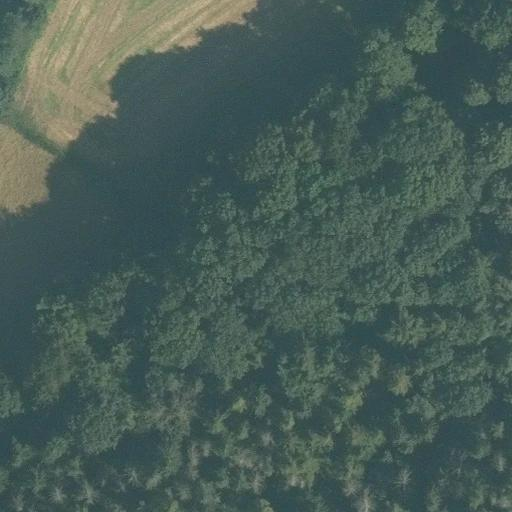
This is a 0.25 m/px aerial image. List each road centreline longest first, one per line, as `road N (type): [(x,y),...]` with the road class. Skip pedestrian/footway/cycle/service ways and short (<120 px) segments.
road 1 (track): [(0,400),(299,272),(469,139),(511,120)]
road 2 (track): [(511,307),(448,420),(402,457),(359,511)]
